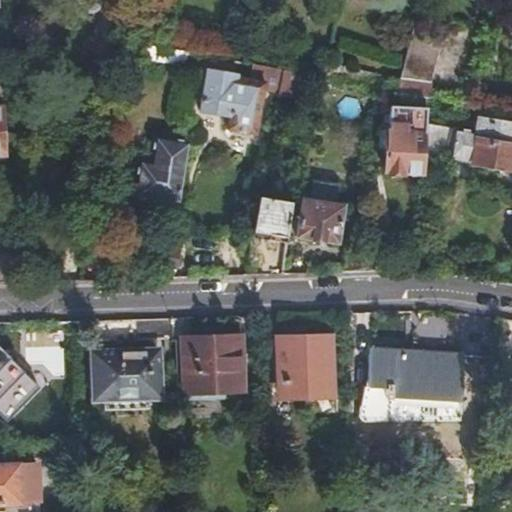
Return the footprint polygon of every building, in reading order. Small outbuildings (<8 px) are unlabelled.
[(78,0),(79,3),(79,5),(79,7),(80,9),(82,10),(83,12),(85,13),(87,13),(89,13),(90,13),(92,13),(94,12),(96,11),(97,10),(98,8),(99,6),(100,4),(100,0),(78,0)] [(220,66),(222,55),(202,52),(200,63),(220,66)] [(279,85),(283,65),(252,60),(249,77),(236,75),(237,72),(205,67),(199,108),(230,113),(228,126),(232,133),(249,135),(255,131),(262,86),(278,89),(279,85)] [(314,70),(283,65),(279,85),(278,89),(278,91),(309,96),(314,70)] [(400,77),(325,65),(324,71),(387,83),(398,85),(400,77)] [(141,105),(192,114),(198,75),(147,66),(141,105)] [(402,69),(400,77),(398,85),(428,91),(431,75),(402,69)] [(383,174),(423,175),(424,151),(426,124),(427,100),(390,99),(389,117),(384,146),(383,174)] [(511,128),(479,121),(476,134),(455,129),(450,155),(473,160),(472,163),(511,171),(511,128)] [(426,124),(424,151),(450,155),(455,129),(426,124)] [(131,198),(178,206),(188,142),(154,136),(150,161),(137,159),(131,198)] [(307,177),(304,197),(332,202),(335,182),(307,177)] [(293,201),(287,234),(333,241),(338,203),(332,202),(304,197),(299,197),(298,201),(293,201)] [(258,200),(251,236),(270,236),(269,241),(286,242),(287,234),(293,201),(258,200)] [(373,240),(350,236),(341,271),(372,270),(373,240)] [(0,279),(12,279),(10,238),(0,238),(0,279)] [(496,317),(464,312),(462,352),(494,355),(496,317)] [(501,367),(511,367),(511,319),(505,319),(501,367)] [(240,334),(181,336),(183,390),(242,387),(240,334)] [(134,338),(94,338),(95,396),(158,395),(157,349),(134,349),(134,338)] [(326,338),(280,338),(281,393),(327,393),(326,338)] [(0,341),(0,405),(32,372),(0,341)] [(371,347),(368,412),(458,416),(462,353),(371,347)] [(0,511),(40,511),(38,466),(18,467),(0,467),(0,511)]
